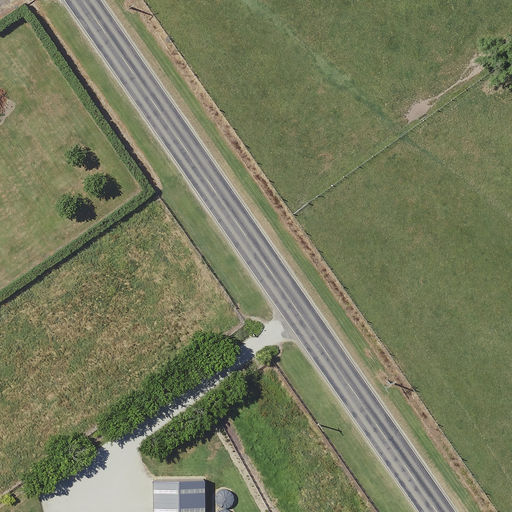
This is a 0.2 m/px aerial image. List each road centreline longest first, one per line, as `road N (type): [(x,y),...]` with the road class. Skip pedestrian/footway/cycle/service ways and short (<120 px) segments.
road 1 (secondary): [(82,0),(436,511)]
road 2 (unknown): [(43,500),(103,444),(295,308)]
